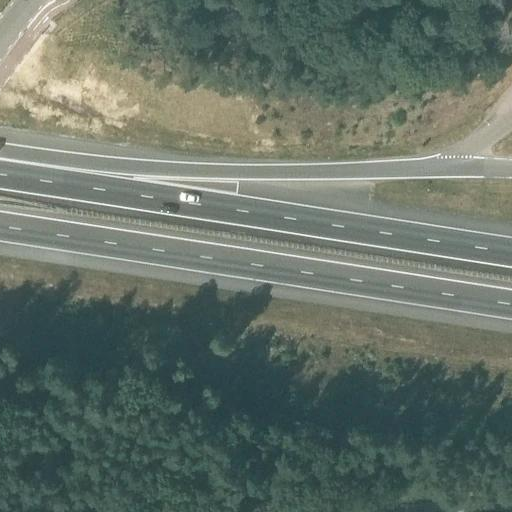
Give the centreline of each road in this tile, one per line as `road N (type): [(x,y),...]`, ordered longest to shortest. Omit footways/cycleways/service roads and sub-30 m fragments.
road 1 (motorway): [(0,226),(511,308)]
road 2 (motorway): [(511,254),(0,176)]
road 3 (motorway): [(440,167),(221,174),(0,152)]
